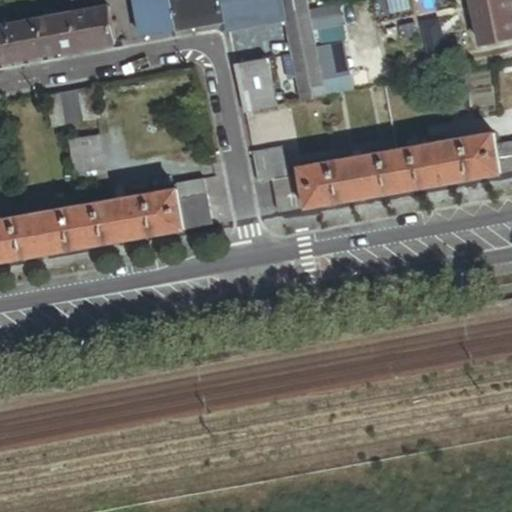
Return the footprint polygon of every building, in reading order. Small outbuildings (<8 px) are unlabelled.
[(171,0),(136,0),(143,38),(178,31),(171,0)] [(223,0),(171,0),(178,31),(228,22),(223,0)] [(311,12),(308,0),(223,0),(228,22),(230,33),(289,21),(290,21),(289,17),(311,12)] [(511,38),(511,13),(509,0),(473,0),(482,45),(511,38)] [(87,4),(74,6),(75,12),(89,9),(87,4)] [(82,49),(117,42),(111,5),(89,9),(75,12),(82,49)] [(346,24),(343,6),(313,12),(317,30),(346,24)] [(47,55),(82,49),(75,12),(40,18),(47,55)] [(327,96),(324,81),(311,12),(289,17),(290,21),(289,21),(305,101),(327,96)] [(15,61),(47,55),(40,18),(9,24),(15,61)] [(0,64),(15,61),(9,24),(0,25),(0,64)] [(246,112),(279,106),(270,60),(237,66),(246,112)] [(350,76),(324,81),(327,96),(353,91),(350,76)] [(100,120),(94,89),(79,91),(84,122),(100,120)] [(63,94),(68,125),(84,122),(79,91),(63,94)] [(52,128),(68,125),(63,94),(47,97),(52,128)] [(405,191),(502,174),(502,172),(502,170),(497,143),(496,139),(495,133),(397,150),(405,191)] [(102,134),(70,140),(78,186),(110,181),(102,134)] [(502,170),(502,172),(511,170),(511,140),(497,143),(502,170)] [(254,153),(260,183),(274,180),(289,177),(283,148),(254,153)] [(308,209),(405,191),(397,150),(301,168),(302,175),(308,208),(308,209)] [(302,175),(289,177),(274,180),(280,213),(308,208),(302,175)] [(178,185),(179,189),(181,200),(210,195),(207,180),(178,185)] [(81,207),(89,248),(186,230),(181,200),(179,189),(81,207)] [(210,195),(181,200),(186,230),(215,224),(210,195)] [(0,264),(89,248),(81,207),(0,221),(0,264)]
